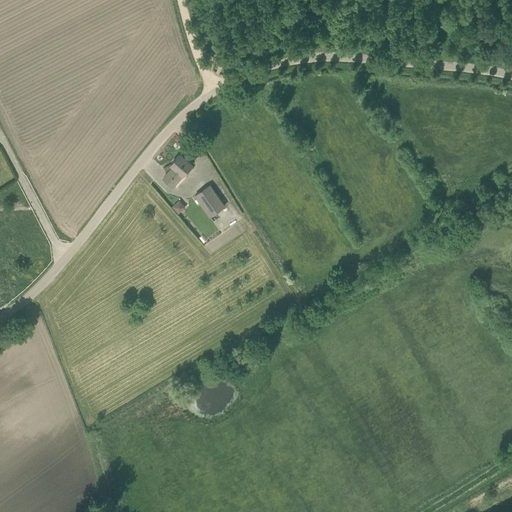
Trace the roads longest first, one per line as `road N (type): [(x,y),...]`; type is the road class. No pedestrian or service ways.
road 1 (unclassified): [(0,317),(150,149),(215,90)]
road 2 (unclassified): [(511,74),(316,56),(215,90)]
road 3 (unknown): [(60,256),(0,134)]
